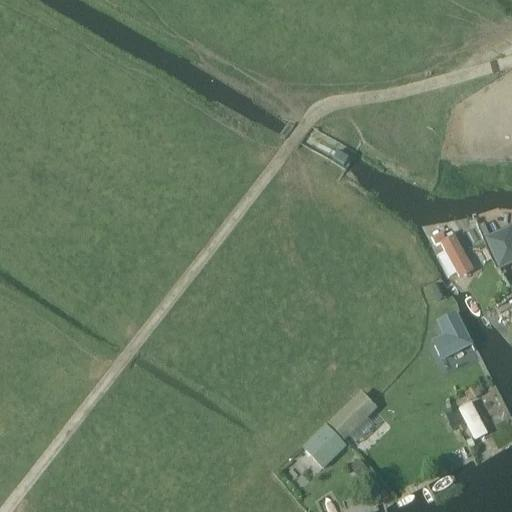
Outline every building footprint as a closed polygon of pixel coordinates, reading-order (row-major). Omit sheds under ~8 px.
[(484,234),(495,258),(511,250),(511,224),(504,228),(503,226),(484,234)] [(440,245),(459,280),(473,272),(454,236),(446,241),(441,233),(431,239),(435,247),(440,245)] [(453,355),(470,346),(454,316),(438,324),(445,338),(436,343),(435,348),(441,360),(445,361),(453,357),(453,355)] [(476,387),(465,393),(470,402),(481,396),(476,387)] [(328,425),(344,441),(376,410),(360,393),(328,425)] [(487,436),(469,404),(459,410),(476,442),(487,436)] [(322,470),(331,461),(346,447),(326,426),(302,449),(322,470)] [(471,440),(467,442),(470,449),(475,447),(471,440)] [(353,462),(349,466),(351,467),(349,469),(360,479),(362,478),(366,482),(373,476),(357,461),(355,463),(353,462)]
